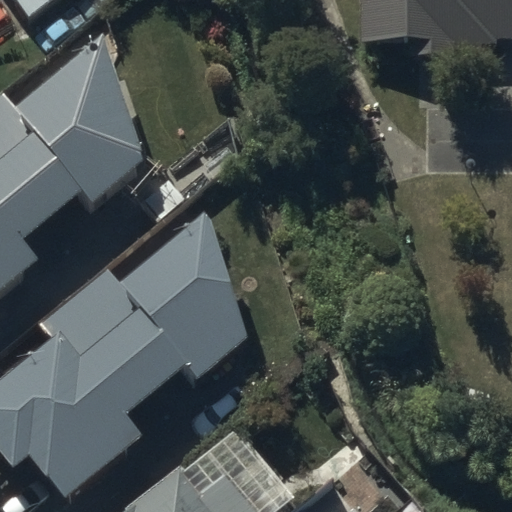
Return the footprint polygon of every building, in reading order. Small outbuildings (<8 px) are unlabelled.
[(10,0),(31,27),(66,0),(10,0)] [(511,0),(357,0),(356,67),(406,67),(406,83),(453,84),(453,66),(495,67),(495,60),(511,60),(511,0)] [(0,313),(43,278),(29,260),(87,213),(95,223),(146,182),(105,61),(20,130),(1,107),(0,108),(0,313)] [(65,358),(0,411),(0,463),(19,487),(36,473),(68,511),(69,511),(140,454),(127,438),(192,385),(203,398),(250,359),(204,240),(127,303),(110,284),(47,336),(65,358)] [(182,476),(135,511),(244,511),(225,487),(203,503),(182,476)]
